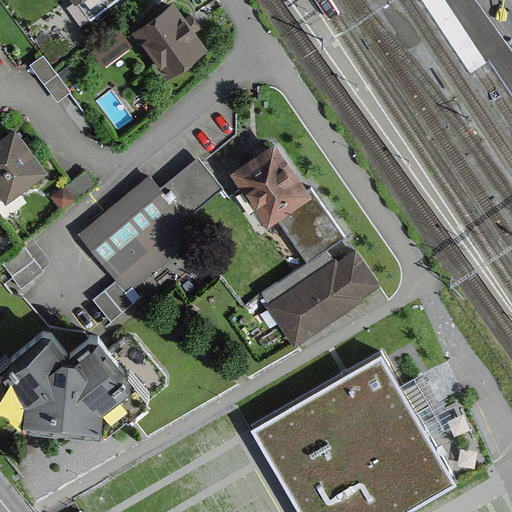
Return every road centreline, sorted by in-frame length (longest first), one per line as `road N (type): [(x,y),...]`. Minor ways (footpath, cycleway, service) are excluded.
road 1 (residential): [(0,103),(43,109),(78,150),(116,163),(134,159),(266,49)]
road 2 (residential): [(427,284),(266,49)]
